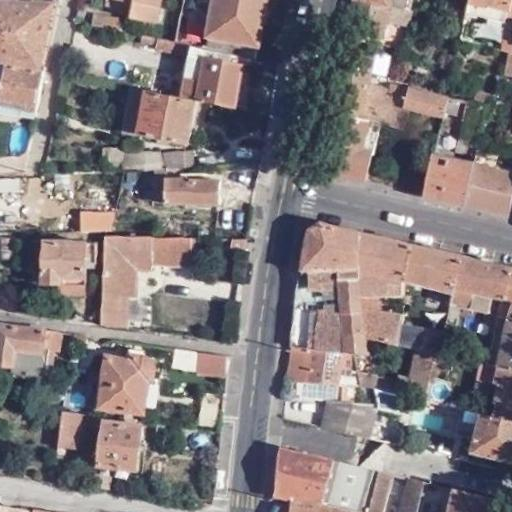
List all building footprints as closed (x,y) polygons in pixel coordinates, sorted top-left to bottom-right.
[(106,0),(106,5),(132,12),(134,0),(106,0)] [(134,0),(132,12),(131,17),(158,23),(163,5),(159,4),(160,0),(134,0)] [(268,0),(183,0),(174,41),(191,44),(256,57),(268,0)] [(388,22),(391,4),(372,0),(356,0),(350,31),(384,38),(388,22)] [(412,9),(414,0),(372,0),(391,4),(412,9)] [(508,11),(511,11),(511,0),(469,0),(469,4),(489,9),(490,5),(508,9),(508,11)] [(0,56),(39,65),(52,4),(0,3),(0,56)] [(412,9),(391,4),(388,22),(409,26),(412,9)] [(489,9),(469,4),(467,13),(505,23),(508,11),(508,9),(490,5),(489,9)] [(95,12),(92,23),(122,29),(124,19),(95,12)] [(511,52),(511,34),(506,32),(501,50),(511,52)] [(159,37),(144,34),(142,43),(157,46),(159,37)] [(189,52),(191,44),(174,41),(159,37),(157,46),(157,49),(171,52),(174,52),(187,55),(189,55),(189,52)] [(402,53),(415,57),(418,42),(406,39),(404,47),(402,53)] [(436,48),(418,42),(415,57),(433,61),(436,48)] [(381,74),(387,53),(347,45),(343,66),(375,72),(377,73),(381,74)] [(187,75),(203,79),(208,56),(189,52),(189,55),(187,55),(185,67),(188,68),(187,75)] [(246,63),(208,56),(203,79),(187,75),(183,94),(197,97),(199,98),(209,100),(237,105),(246,63)] [(0,95),(38,104),(46,70),(6,62),(4,72),(0,92),(0,95)] [(373,81),(375,72),(343,66),(335,112),(381,122),(404,127),(410,106),(444,115),(446,107),(448,96),(449,93),(394,80),(392,86),(373,81)] [(133,84),(129,103),(144,107),(148,88),(133,84)] [(192,122),(193,118),(197,97),(183,94),(165,90),(163,91),(148,88),(144,107),(138,132),(188,142),(192,122)] [(36,116),(38,104),(0,95),(0,109),(36,118),(36,116)] [(464,112),(467,99),(448,96),(446,107),(464,112)] [(488,103),(467,99),(464,112),(463,119),(483,125),(488,103)] [(129,103),(123,129),(138,132),(144,107),(129,103)] [(335,112),(325,159),(332,171),(368,180),(381,122),(335,112)] [(195,164),(194,148),(192,148),(166,150),(168,166),(178,165),(195,164)] [(149,151),(144,151),(145,167),(161,166),(160,150),(150,151),(149,151)] [(128,168),(145,167),(144,151),(127,152),(128,168)] [(0,156),(0,171),(10,171),(25,171),(28,153),(20,155),(0,156)] [(463,159),(435,153),(425,193),(467,203),(469,193),(470,192),(475,163),(463,159)] [(511,207),(511,171),(475,163),(470,192),(469,193),(467,203),(511,214),(511,207)] [(220,178),(178,177),(178,165),(168,166),(161,166),(158,167),(157,177),(156,201),(220,203),(220,197),(223,196),(223,183),(220,183),(220,178)] [(21,178),(0,178),(0,194),(21,193),(21,178)] [(306,267),(306,269),(340,269),(362,269),(362,231),(324,223),(311,228),(306,267)] [(362,269),(363,294),(374,294),(374,274),(406,281),(414,243),(362,231),(362,269)] [(194,265),(196,237),(108,233),(108,239),(107,262),(104,314),(104,323),(130,326),(132,296),(139,296),(142,268),(157,270),(157,263),(194,265)] [(203,237),(196,237),(194,265),(201,265),(203,237)] [(99,241),(46,239),(44,281),(62,282),(61,291),(86,293),(88,262),(98,262),(99,241)] [(414,243),(406,281),(455,292),(456,287),(464,254),(414,243)] [(511,265),(464,254),(456,287),(480,293),(495,296),(502,297),(507,299),(511,276),(511,265)] [(429,398),(440,351),(422,347),(416,376),(402,373),(400,382),(387,379),(389,375),(377,373),(376,373),(363,370),(360,353),(374,353),(371,335),(370,334),(363,332),(363,302),(363,294),(362,269),(340,269),(306,269),(301,269),(293,344),(296,344),(313,346),(345,350),(354,351),(356,363),(358,379),(359,385),(378,388),(385,389),(404,393),(418,396),(429,398)] [(406,293),(406,281),(374,274),(374,294),(406,293)] [(452,302),(461,304),(476,308),(480,293),(456,287),(455,292),(452,302)] [(498,313),(502,297),(495,296),(480,293),(476,308),(488,311),(491,312),(498,313)] [(371,335),(400,342),(404,322),(405,311),(363,302),(363,332),(370,334),(371,335)] [(455,330),(461,304),(452,302),(446,327),(455,330)] [(498,324),(500,314),(498,313),(491,312),(488,311),(486,322),(498,324)] [(499,365),(510,316),(500,314),(498,324),(489,362),(499,365)] [(511,316),(510,316),(499,365),(511,367),(511,316)] [(62,330),(0,321),(0,362),(13,364),(13,371),(47,376),(52,343),(60,344),(62,330)] [(422,347),(440,351),(445,332),(404,322),(400,342),(422,347)] [(292,376),(309,378),(313,346),(296,344),(292,376)] [(345,350),(313,346),(309,378),(309,379),(341,383),(345,350)] [(230,353),(201,350),(198,370),(227,374),(230,353)] [(132,356),(107,354),(100,404),(144,411),(148,378),(153,378),(156,359),(154,357),(153,355),(149,355),(132,352),(132,356)] [(511,367),(499,365),(496,380),(503,382),(498,400),(507,403),(504,416),(506,416),(511,417),(511,367)] [(346,384),(343,399),(361,401),(359,385),(346,384)] [(400,410),(404,393),(385,389),(381,404),(380,406),(400,410)] [(373,437),(380,406),(381,404),(361,401),(343,399),(330,398),(325,425),(359,434),(368,436),(373,437)] [(507,403),(498,400),(495,414),(496,414),(504,416),(507,403)] [(495,414),(469,408),(467,418),(482,422),(476,450),(511,458),(511,417),(506,416),(504,416),(496,414),(495,414)] [(63,409),(58,444),(76,446),(80,423),(94,425),(95,414),(64,409),(63,409)] [(144,423),(105,418),(99,462),(138,468),(144,423)] [(278,494),(295,498),(296,497),(362,511),(369,511),(380,469),(358,464),(296,449),(282,446),(278,494)] [(383,511),(393,473),(380,469),(369,511),(383,511)] [(403,511),(419,511),(426,480),(411,477),(403,511)] [(507,511),(510,501),(458,488),(451,511),(507,511)] [(362,511),(296,497),(295,498),(294,511),(362,511)]
